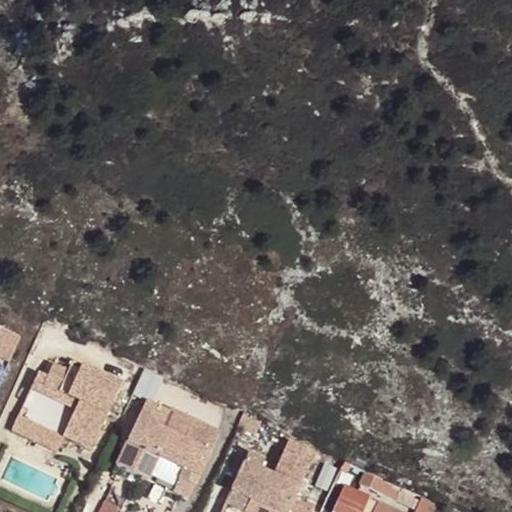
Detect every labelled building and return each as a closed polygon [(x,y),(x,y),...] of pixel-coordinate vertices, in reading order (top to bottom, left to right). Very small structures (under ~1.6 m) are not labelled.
[(22,334),(2,326),(0,329),(0,354),(11,359),(22,334)] [(120,385),(79,366),(72,363),(67,373),(52,366),(42,387),(78,403),(74,411),(62,438),(64,438),(92,451),(107,417),(106,416),(120,385)] [(78,403),(42,387),(39,395),(74,411),(78,403)] [(39,395),(30,391),(18,415),(11,431),(58,452),(64,438),(62,438),(74,411),(39,395)] [(218,431),(180,414),(170,435),(161,431),(169,413),(145,402),(115,466),(148,482),(159,459),(183,470),(178,479),(195,487),(211,454),(208,452),(218,431)] [(178,417),(169,413),(161,431),(170,435),(178,417)] [(260,424),(244,415),(239,426),(255,435),(260,424)] [(211,454),(221,433),(218,431),(208,452),(211,454)] [(316,455),(290,443),(274,476),(301,488),(316,455)] [(274,476),(261,470),(265,460),(249,453),(230,493),(248,501),(272,511),(289,511),(301,488),(274,476)] [(195,487),(178,479),(171,494),(188,502),(195,487)] [(415,511),(441,511),(445,505),(423,495),(415,511)] [(272,511),(248,501),(243,511),(272,511)] [(116,511),(118,508),(104,502),(99,511),(116,511)] [(401,511),(378,502),(373,511),(401,511)]
